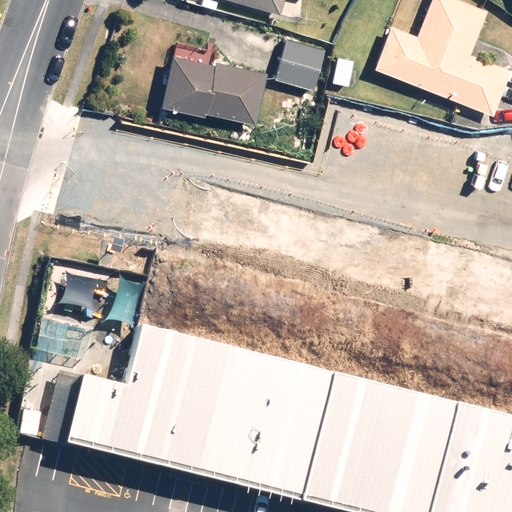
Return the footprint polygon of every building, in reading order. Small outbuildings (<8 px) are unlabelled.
[(222,0),(277,15),(280,0),(222,0)] [(480,10),(456,0),(425,0),(412,35),(385,24),(367,67),(488,117),(508,70),(463,51),(480,10)] [(317,47),(279,40),(271,78),(310,86),(317,47)] [(352,58),(333,54),(326,85),(346,89),(352,58)] [(260,75),(163,59),(155,107),(252,123),(260,75)] [(152,140),(141,181),(132,179),(126,204),(135,206),(133,214),(193,229),(212,155),(152,140)] [(217,199),(226,201),(222,219),(278,231),(289,180),(233,168),(229,187),(220,185),(217,199)] [(405,205),(381,201),(382,193),(336,185),(335,192),(309,188),(299,243),(415,265),(423,220),(403,216),(405,205)] [(511,227),(430,254),(446,303),(511,282),(511,227)] [(238,230),(230,260),(268,270),(276,241),(238,230)] [(116,244),(101,241),(95,269),(111,272),(116,244)] [(511,286),(507,285),(496,326),(511,330),(511,286)] [(37,319),(28,349),(79,364),(88,334),(37,319)] [(345,511),(511,511),(511,420),(131,326),(116,388),(78,379),(63,442),(345,511)] [(70,381),(50,376),(35,441),(55,446),(70,381)]
